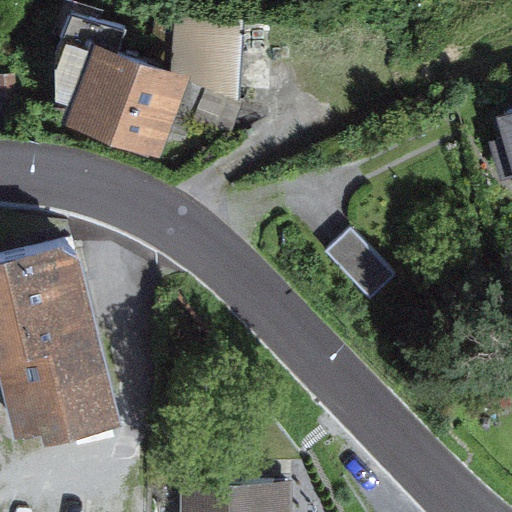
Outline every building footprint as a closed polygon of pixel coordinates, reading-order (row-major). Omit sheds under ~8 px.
[(200,15),(196,67),(125,40),(92,125),(185,160),(213,89),(263,92),(269,21),(200,15)] [(511,102),(494,108),(511,162),(511,102)] [(403,270),(358,224),(333,247),(378,294),(403,270)] [(70,226),(0,246),(0,383),(14,431),(121,399),(70,226)] [(295,511),(296,475),(186,471),(184,511),(295,511)]
